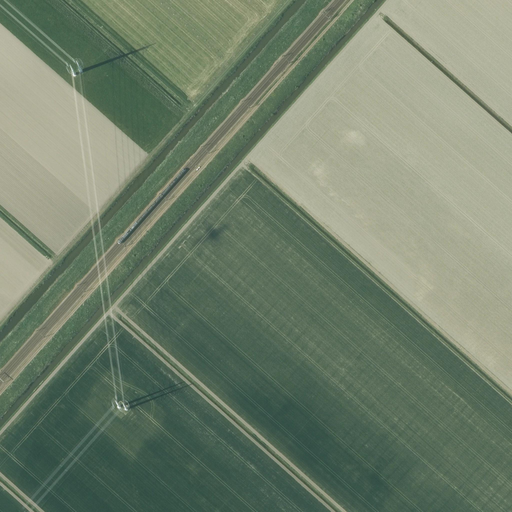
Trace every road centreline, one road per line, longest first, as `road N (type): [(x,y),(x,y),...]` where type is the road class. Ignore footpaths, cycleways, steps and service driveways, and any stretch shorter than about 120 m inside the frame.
road 1 (track): [(0,393),(352,0)]
road 2 (track): [(0,365),(328,0)]
